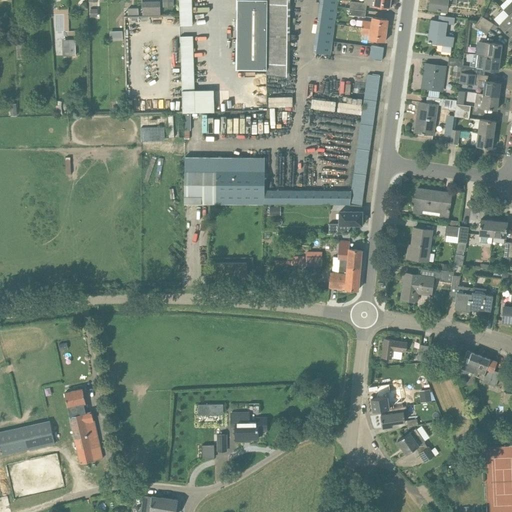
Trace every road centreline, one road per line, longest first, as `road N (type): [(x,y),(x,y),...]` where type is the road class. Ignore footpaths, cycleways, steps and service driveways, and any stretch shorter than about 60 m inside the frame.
road 1 (unclassified): [(364,315),(186,299),(84,300)]
road 2 (residential): [(113,488),(204,492),(301,437),(352,435)]
road 3 (residential): [(113,488),(84,300)]
road 4 (residential): [(385,163),(408,0)]
road 5 (residential): [(364,315),(385,163)]
road 6 (residential): [(364,315),(511,346)]
road 7 (residential): [(507,179),(385,163)]
road 8 (residential): [(352,435),(364,315)]
